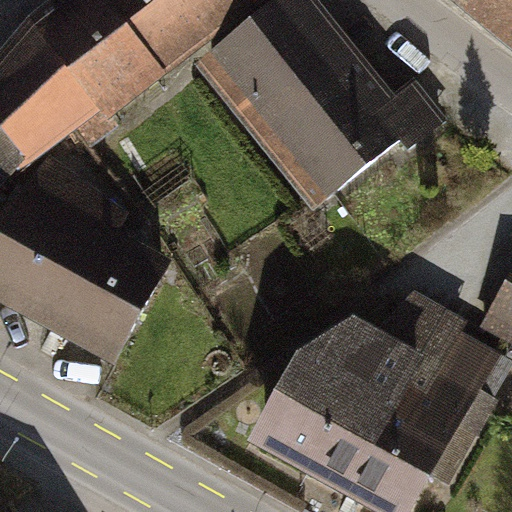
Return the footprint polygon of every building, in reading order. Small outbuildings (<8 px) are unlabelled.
[(157,67),(104,0),(81,0),(40,32),(0,79),(0,186),(32,156),(84,115),(100,136),(121,120),(112,108),(160,71),(157,67)] [(104,0),(157,67),(244,0),(104,0)] [(285,0),(273,0),(199,59),(315,204),(396,140),(285,0)] [(511,0),(473,0),(511,32),(511,0)] [(26,196),(0,244),(0,293),(120,359),(165,274),(92,236),(110,207),(52,162),(26,196)] [(511,272),(482,327),(511,343),(511,272)] [(295,357),(249,436),(386,511),(412,511),(435,472),(453,482),(497,402),(480,392),(500,356),(461,335),(467,324),(412,293),(377,333),(354,319),(295,357)]
